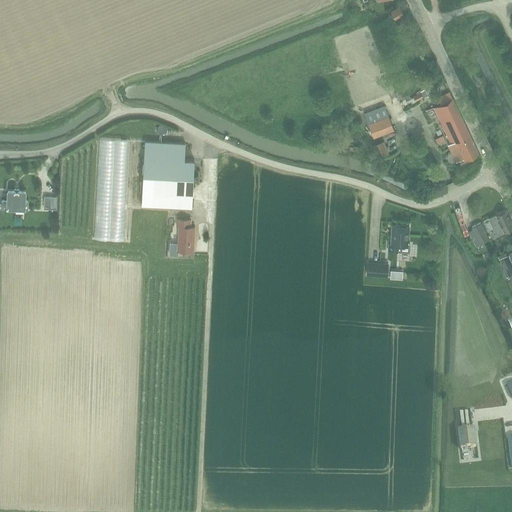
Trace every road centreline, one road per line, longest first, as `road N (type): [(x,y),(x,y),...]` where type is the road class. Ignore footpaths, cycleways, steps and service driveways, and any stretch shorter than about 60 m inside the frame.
road 1 (residential): [(1,156),(43,154),(125,115),(150,113),(276,165),(407,203),(436,204),(496,173)]
road 2 (track): [(205,217),(213,231),(201,511)]
road 3 (secondary): [(496,173),(427,25)]
